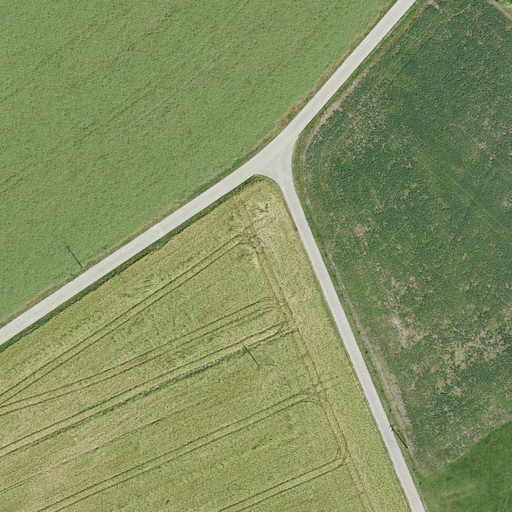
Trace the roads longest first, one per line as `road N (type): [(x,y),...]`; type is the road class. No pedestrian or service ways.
road 1 (track): [(0,338),(271,155),(405,0)]
road 2 (track): [(417,511),(271,155)]
